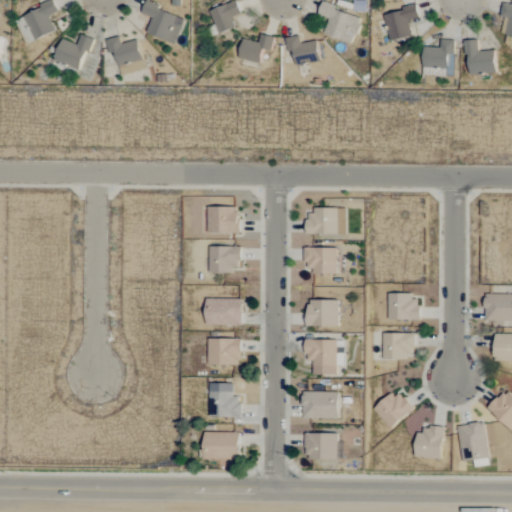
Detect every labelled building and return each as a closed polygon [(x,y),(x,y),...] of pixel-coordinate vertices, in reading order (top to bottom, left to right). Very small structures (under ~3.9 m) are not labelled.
[(55,30),(48,17),(58,11),(52,0),(14,21),(27,45),(55,30)] [(219,34),(235,27),(231,19),(241,14),(235,0),(209,12),(219,34)] [(174,44),(185,19),(145,2),(141,13),(152,18),(146,32),(174,44)] [(511,35),(511,5),(503,3),(500,16),(508,18),(505,34),(511,35)] [(354,43),(361,15),(321,5),(318,15),(329,18),(324,35),(354,43)] [(383,14),(390,42),(412,36),(408,21),(419,18),(416,6),(383,14)] [(92,39),(81,34),(77,45),(62,39),(53,60),(79,70),(92,39)] [(272,51),(273,37),(260,35),(259,42),(241,40),(239,60),(260,63),(262,50),(272,51)] [(286,38),(287,53),(293,52),(294,65),(320,62),(317,41),(300,43),(299,36),(286,38)] [(105,40),(108,54),(115,52),(120,75),(144,70),(137,40),(121,44),(119,37),(105,40)] [(454,76),(454,40),(440,40),(440,47),(423,47),(422,75),(454,76)] [(479,51),(478,40),(466,40),(467,74),(495,73),(494,51),(479,51)] [(238,208),(207,207),(207,233),(238,234),(238,208)] [(306,234),(346,235),(347,208),(314,208),(314,215),(306,215),(306,234)] [(209,273),(233,274),(233,267),(241,267),(241,248),(209,247),(209,273)] [(336,273),(337,248),(305,248),(305,272),(336,273)] [(419,320),(419,300),(412,300),(412,294),(388,294),(388,320),(419,320)] [(485,321),(511,321),(511,294),(486,294),(485,321)] [(242,326),(242,300),(206,299),(205,325),(242,326)] [(339,301),(308,300),(307,326),(338,327),(339,301)] [(382,359),(407,360),(407,355),(415,355),(415,334),(383,333),(382,359)] [(511,334),(494,334),(494,360),(511,360),(511,334)] [(240,339),(208,339),(207,365),(240,365),(240,339)] [(313,375),(336,375),(337,366),(344,366),(344,348),(336,348),(336,341),(306,340),(305,360),(313,361),(313,375)] [(412,409),(394,390),(373,409),(390,428),(412,409)] [(488,410),(511,431),(511,429),(511,396),(506,390),(488,410)] [(233,392),(210,391),(209,417),(240,418),(241,397),(233,397),(233,392)] [(338,419),(339,393),(302,392),(302,418),(338,419)] [(489,458),(484,423),(458,426),(463,462),(489,458)] [(442,458),(443,429),(416,428),(415,457),(442,458)] [(239,433),(203,432),(203,459),(239,460),(239,433)] [(306,460),(338,460),(339,434),(306,434),(306,460)]
